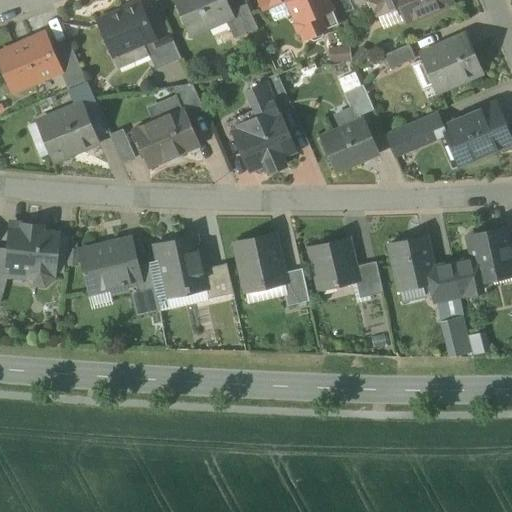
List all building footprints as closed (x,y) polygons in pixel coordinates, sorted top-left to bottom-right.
[(225,0),(173,0),(189,36),(225,20),(224,17),(223,16),(231,12),(225,0)] [(260,0),(264,8),(282,0),(292,0),(293,3),(290,4),(298,21),(296,25),(299,33),(303,34),(305,39),(309,37),(310,40),(314,42),(321,38),(323,34),(322,32),(324,31),(310,0),(260,0)] [(326,0),(310,0),(324,31),(337,25),(326,0)] [(369,0),(375,12),(398,3),(396,0),(369,0)] [(396,0),(398,3),(407,24),(452,5),(449,0),(396,0)] [(140,5),(99,23),(113,56),(114,56),(114,55),(129,48),(130,49),(154,38),(140,5)] [(247,5),(231,12),(223,16),(225,20),(234,40),(258,30),(247,5)] [(45,36),(0,55),(0,61),(13,91),(59,71),(60,71),(52,53),(45,36)] [(466,36),(420,56),(436,93),(482,73),(466,36)] [(171,37),(146,49),(156,71),(181,60),(171,37)] [(86,83),(70,45),(52,53),(60,71),(59,71),(68,91),(70,90),(86,83)] [(409,45),(381,57),(388,71),(415,59),(409,45)] [(277,75),(261,82),(263,86),(265,85),(276,110),(290,104),(277,75)] [(86,83),(70,90),(76,106),(83,104),(89,119),(100,114),(86,83)] [(192,85),(172,88),(182,111),(186,120),(204,112),(192,85)] [(263,86),(247,93),(255,110),(260,122),(278,114),(276,110),(265,85),(263,86)] [(363,86),(344,94),(356,123),(362,121),(360,117),(374,111),(363,86)] [(76,106),(37,123),(53,163),(99,143),(89,119),(83,104),(76,106)] [(495,105),(448,125),(465,164),(511,144),(495,105)] [(255,110),(235,119),(234,118),(233,119),(233,121),(234,121),(239,132),(260,122),(255,110)] [(182,111),(135,131),(150,167),(197,146),(186,120),(182,111)] [(435,113),(404,126),(414,149),(445,136),(435,113)] [(239,132),(234,134),(250,171),(265,164),(269,173),(284,166),(280,156),(292,151),(293,152),(294,151),(278,114),(260,122),(239,132)] [(356,123),(321,139),(335,172),(378,154),(363,121),(362,121),(356,123)] [(26,227),(11,225),(8,253),(7,268),(8,268),(8,271),(54,276),(58,236),(38,234),(38,230),(26,229),(26,227)] [(504,230),(468,238),(478,283),(480,282),(479,277),(494,274),(495,279),(511,275),(511,265),(511,260),(504,230)] [(195,237),(155,246),(166,299),(205,290),(206,290),(202,270),(195,237)] [(274,237),(235,245),(248,302),(249,302),(246,286),(262,283),(263,287),(282,283),(284,283),(282,274),(274,237)] [(426,237),(388,245),(399,292),(431,285),(436,284),(433,269),(426,237)] [(347,239),(310,249),(320,291),(356,283),(357,282),(354,268),(347,239)] [(130,240),(80,252),(90,293),(109,289),(110,294),(126,290),(124,285),(135,282),(140,281),(136,267),(130,240)] [(8,253),(0,252),(0,279),(7,281),(8,271),(8,268),(7,268),(8,253)] [(376,263),(354,268),(357,282),(356,283),(358,289),(366,287),(369,297),(383,294),(376,263)] [(148,264),(136,267),(140,281),(135,282),(138,294),(154,290),(148,264)] [(227,265),(202,270),(206,290),(205,290),(208,300),(233,295),(227,265)] [(452,265),(433,269),(436,284),(431,285),(435,302),(459,296),(452,265)] [(302,270),(282,274),(284,283),(282,283),(288,307),(309,302),(302,270)]
